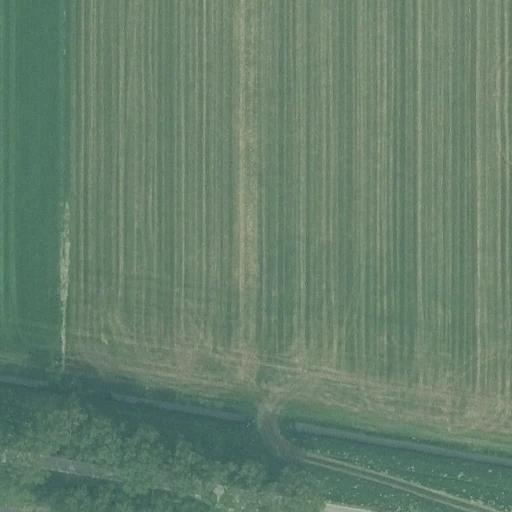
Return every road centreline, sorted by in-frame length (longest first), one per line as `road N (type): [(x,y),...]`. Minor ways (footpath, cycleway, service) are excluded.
road 1 (track): [(480,511),(320,461),(0,402)]
road 2 (unclassified): [(0,454),(334,511)]
road 3 (track): [(0,424),(139,465),(162,482)]
